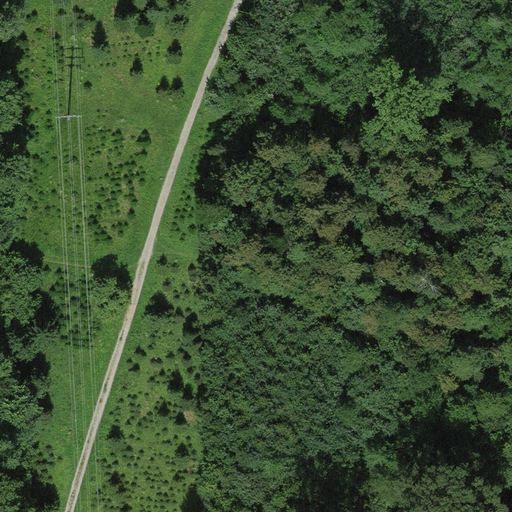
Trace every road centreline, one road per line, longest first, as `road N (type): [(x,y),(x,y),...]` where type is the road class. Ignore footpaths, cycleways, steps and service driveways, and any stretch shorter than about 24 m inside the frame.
road 1 (track): [(153,245),(270,285),(411,369),(511,402)]
road 2 (track): [(75,511),(153,245)]
